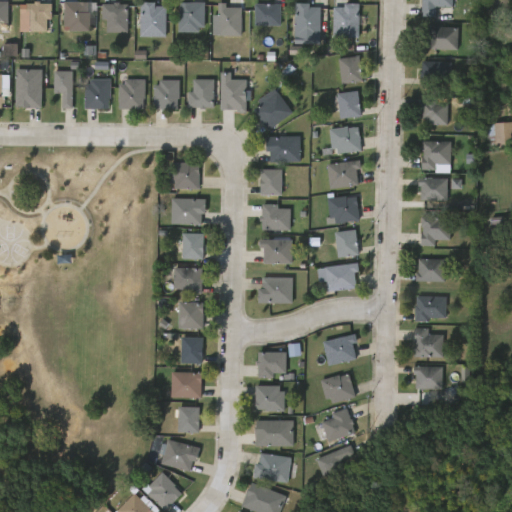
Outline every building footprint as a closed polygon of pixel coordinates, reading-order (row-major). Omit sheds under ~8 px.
[(435,17),(421,16),(421,0),(452,0),(452,8),(435,7),(435,17)] [(0,1),(10,1),(10,26),(4,25),(4,30),(0,30),(0,1)] [(42,1),(42,3),(53,3),(53,18),(49,18),(49,31),(28,31),(28,3),(37,3),(37,1),(42,1)] [(90,2),(90,12),(92,12),(92,32),(71,31),(71,26),(66,26),(66,2),(90,2)] [(155,3),(155,6),(166,6),(166,37),(140,37),(140,2),(155,3)] [(119,3),(119,5),(127,5),(127,33),(106,32),(107,20),(102,20),(102,4),(114,5),(114,3),(119,3)] [(199,32),(179,33),(178,13),(181,13),(180,3),(204,3),(205,28),(199,28),(199,32)] [(226,4),(226,8),(241,8),(241,36),(218,36),(218,4),(226,4)] [(283,26),(257,25),(258,4),(284,4),(283,26)] [(310,4),(310,7),(321,8),(320,45),(295,44),(295,4),(310,4)] [(359,38),(333,38),(333,8),(345,8),(345,4),(359,4),(359,38)] [(81,7),(56,7),(55,36),(80,36),(81,7)] [(43,8),(17,8),(17,37),(38,37),(38,25),(43,25),(43,8)] [(272,31),(273,9),(246,9),(246,30),(272,31)] [(458,28),(457,50),(430,50),(431,35),(429,35),(429,27),(458,28)] [(0,60),(8,61),(9,49),(0,48),(0,60)] [(365,81),(344,83),(341,58),(362,56),(365,81)] [(332,88),(353,87),(351,61),(330,63),(332,88)] [(451,63),(451,83),(431,83),(431,87),(420,86),(422,62),(451,63)] [(44,69),(44,109),(17,107),(17,69),(44,69)] [(75,71),(75,109),(64,109),(64,93),(56,93),(56,71),(75,71)] [(231,73),(231,80),(246,80),(246,91),(252,91),(252,101),(246,101),(246,113),(237,113),(237,110),(220,110),(221,73),(231,73)] [(0,74),(4,75),(4,76),(12,76),(11,97),(7,96),(7,104),(3,103),(3,109),(0,109),(0,74)] [(64,75),(45,76),(45,98),(54,98),(54,113),(64,113),(64,75)] [(87,109),(85,109),(85,84),(90,85),(90,80),(111,80),(111,99),(109,99),(109,109),(87,109)] [(121,110),(119,110),(119,85),(124,85),(125,80),(145,80),(145,99),(143,99),(143,110),(121,110)] [(155,109),(153,109),(154,85),(159,85),(160,80),(180,81),(180,99),(178,99),(177,110),(155,109)] [(216,80),(215,108),(202,110),(202,108),(190,108),(190,92),(195,92),(195,80),(216,80)] [(205,84),(184,84),(184,96),(179,96),(180,112),(205,112),(205,84)] [(362,107),(363,116),(342,119),(341,111),(335,112),(333,97),(339,96),(339,93),(360,90),(362,107)] [(294,113),(270,131),(255,110),(279,92),(294,113)] [(448,103),(447,126),(425,125),(425,119),(422,119),(422,111),(420,111),(420,102),(448,103)] [(511,122),(511,147),(490,147),(488,124),(511,122)] [(351,126),(351,128),(361,126),(364,151),(340,154),(339,148),(334,149),(332,129),(351,126)] [(297,135),(297,137),(301,137),(301,161),(270,161),(270,151),(266,151),(266,137),(297,135)] [(453,142),(453,164),(438,164),(437,170),(424,170),(424,155),(426,155),(426,151),(424,151),(424,141),(453,142)] [(358,184),(331,188),(328,165),(360,161),(361,168),(356,168),(358,184)] [(192,162),(192,164),(203,164),(202,189),(178,188),(178,182),(173,182),(174,162),(192,162)] [(191,194),(191,167),(163,167),(163,193),(191,194)] [(282,195),(260,195),(260,168),(282,168),(282,195)] [(273,200),(273,174),(251,174),(251,200),(273,200)] [(447,179),(447,202),(420,201),(421,187),(419,187),(419,179),(447,179)] [(346,196),(346,197),(356,196),(359,219),(336,223),(335,217),(330,217),(328,197),(346,196)] [(201,224),(171,223),(172,197),(206,198),(205,213),(202,213),(201,224)] [(291,208),(290,229),(262,229),(262,221),(260,221),(260,215),(262,215),(262,203),(278,203),(278,208),(291,208)] [(281,235),(281,213),(269,213),(269,209),(252,209),(252,235),(281,235)] [(450,218),(449,241),(435,241),(435,247),(421,247),(421,232),(423,232),(423,228),(421,228),(421,218),(450,218)] [(359,254),(338,257),(335,232),(356,229),(359,254)] [(200,258),(182,258),(183,232),(203,233),(203,258),(200,258)] [(349,260),(347,234),(326,236),(328,262),(349,260)] [(195,264),(195,238),(174,238),(173,263),(195,264)] [(292,240),(292,263),(264,262),(264,247),(259,247),(259,239),(292,240)] [(445,260),(445,281),(416,280),(416,274),(418,274),(418,260),(445,260)] [(357,274),(358,288),(330,291),(329,281),(322,282),(320,269),(360,262),(361,271),(356,272),(357,274)] [(204,268),(205,283),(204,283),(204,294),(193,294),(193,298),(189,298),(188,289),(176,289),(176,268),(204,268)] [(164,295),(192,296),(193,273),(165,272),(164,295)] [(292,303),(258,302),(258,288),(262,288),(262,277),(292,277),(292,303)] [(446,297),(446,317),(428,317),(428,321),(415,321),(417,296),(446,297)] [(203,327),(203,328),(178,328),(178,302),(203,302),(203,327)] [(429,327),(429,334),(443,334),(443,357),(414,357),(414,346),(416,346),(415,327),(429,327)] [(434,362),(434,339),(419,339),(419,333),(405,332),(405,361),(434,362)] [(357,359),(329,365),(323,341),(356,333),(358,342),(353,343),(357,359)] [(202,362),(181,362),(182,336),(202,337),(202,362)] [(194,342),(173,342),(172,368),(193,368),(194,342)] [(289,352),(288,374),(276,374),(276,378),(260,378),(260,366),(259,366),(260,352),(289,352)] [(443,366),(442,389),(416,388),(416,374),(413,374),(414,366),(443,366)] [(201,396),(171,397),(172,371),(201,372),(201,396)] [(351,374),(358,397),(335,404),(334,398),(329,399),(323,380),(342,374),(343,376),(351,374)] [(280,385),(280,391),(285,391),(285,411),(266,411),(266,409),(255,408),(256,385),(280,385)] [(199,431),(178,432),(178,406),(199,406),(199,431)] [(350,409),(358,432),(331,442),(330,438),(324,440),(319,428),(325,426),(324,421),(336,417),(334,413),(349,407),(350,409)] [(169,436),(190,437),(191,411),(169,411),(169,436)] [(294,420),(294,424),(300,424),(300,433),(294,433),(294,446),(256,446),(256,420),(294,420)] [(169,439),(202,449),(198,462),(195,461),(192,472),(163,464),(165,456),(160,454),(163,444),(168,445),(169,439)] [(346,468),(326,476),(318,459),(353,445),(356,454),(343,460),(346,468)] [(291,457),(287,483),(253,478),(256,463),(259,463),(261,453),(291,457)] [(176,485),(174,486),(182,493),(165,511),(142,489),(147,483),(149,485),(162,471),(176,485)] [(254,482),(288,496),(281,511),(258,511),(243,506),(250,488),(251,489),(254,482)] [(153,511),(117,511),(116,511),(133,495),(126,489),(132,483),(138,490),(135,493),(153,511)]
